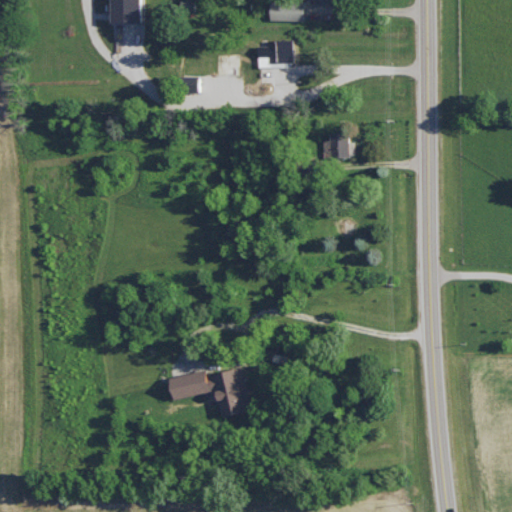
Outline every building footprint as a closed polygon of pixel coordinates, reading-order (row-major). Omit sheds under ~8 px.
[(142,21),(142,0),(108,0),(109,21),(142,21)] [(304,1),(278,0),(269,0),(270,19),(303,19),(304,1)] [(293,38),(270,39),(271,53),(258,54),(259,64),(294,63),(293,38)] [(198,91),(198,75),(186,75),(186,90),(198,91)] [(324,138),(324,156),(349,157),(350,132),(330,131),(330,138),(324,138)] [(176,376),(180,398),(212,393),(213,395),(225,393),(230,416),(257,411),(249,368),(216,374),(216,369),(176,376)]
